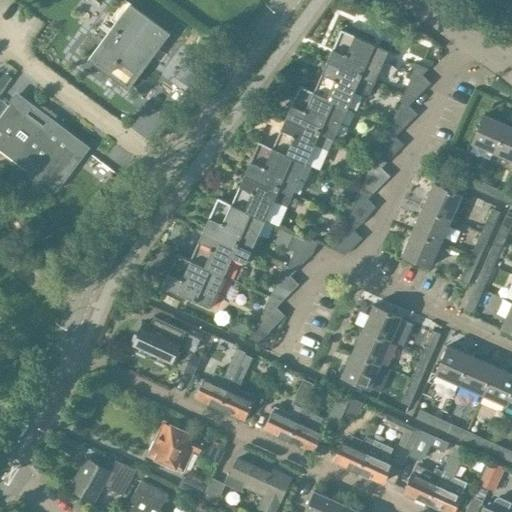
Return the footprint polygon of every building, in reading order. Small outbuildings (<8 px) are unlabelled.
[(119,18),(91,56),(131,86),(143,69),(152,57),(151,57),(158,47),(168,33),(125,0),(115,14),(114,14),(119,18)] [(326,61),(375,82),(388,51),(340,30),(326,61)] [(182,78),(188,82),(206,57),(194,48),(193,50),(176,73),(182,78)] [(375,82),(326,61),(313,91),(313,92),(347,107),(346,109),(360,115),(375,82)] [(410,78),(403,94),(414,99),(431,83),(422,74),(428,68),(416,63),(409,78),(410,78)] [(313,92),(313,91),(299,85),(285,117),(333,139),(346,109),(347,107),(313,92)] [(396,110),(389,126),(400,131),(417,114),(408,105),(414,99),(403,94),(402,93),(395,109),(396,110)] [(29,107),(15,96),(0,116),(0,147),(11,156),(12,161),(17,160),(17,161),(25,167),(26,166),(36,165),(57,181),(62,180),(85,149),(72,140),(55,128),(56,126),(55,125),(50,132),(25,113),(29,107)] [(484,114),(472,143),(473,143),(497,153),(509,126),(485,115),(484,114)] [(285,117),(272,147),(306,163),(319,169),(333,139),(285,117)] [(382,141),(375,157),(386,162),(403,144),(395,136),(400,131),(389,126),(388,125),(381,140),(382,141)] [(511,126),(509,126),(497,153),(511,159),(511,126)] [(258,142),(244,174),(292,195),(306,163),(272,147),(258,142)] [(368,172),(361,187),(373,192),(390,176),(381,167),(386,162),(375,157),(374,156),(367,171),(368,172)] [(459,172),(455,180),(481,191),(484,183),(459,172)] [(244,174),(231,204),(265,220),(279,226),(292,195),(244,174)] [(433,184),(422,208),(450,220),(461,196),(462,195),(433,182),(433,183),(433,184)] [(484,183),(481,191),(504,201),(508,193),(484,183)] [(355,203),(348,218),(359,223),(375,207),(367,198),(373,192),(361,187),(360,188),(353,202),(354,203),(355,203)] [(218,198),(203,230),(251,251),(265,220),(231,204),(218,198)] [(422,208),(412,231),(440,243),(450,220),(422,208)] [(491,208),(480,234),(488,237),(500,212),(491,208)] [(511,217),(506,214),(495,240),(503,243),(511,226),(511,223),(511,217)] [(333,248),(333,249),(345,255),(362,238),(353,229),(359,224),(359,223),(348,218),(347,218),(346,218),(340,234),(341,234),(335,249),(333,248)] [(203,230),(190,260),(190,261),(224,276),(237,282),(251,251),(203,230)] [(402,253),(401,254),(429,267),(430,266),(430,265),(431,263),(440,243),(412,231),(402,253)] [(293,234),(287,248),(294,251),(288,266),(296,270),(312,254),(317,242),(294,232),(293,234)] [(480,234),(470,257),(478,261),(488,237),(480,234)] [(495,240),(484,263),(493,267),(503,243),(495,240)] [(176,254),(162,287),(210,308),(223,278),(224,276),(190,261),(190,260),(176,254)] [(470,257),(460,280),(468,283),(478,261),(470,257)] [(484,263),(474,287),(482,290),(493,267),(484,263)] [(270,295),(269,296),(281,301),(298,284),(290,275),(296,270),(288,266),(284,264),(277,280),(270,295)] [(474,287),(464,310),(472,314),(482,290),(474,287)] [(264,311),(257,327),(268,332),(284,315),(276,307),(281,301),(269,296),(263,311),(264,311)] [(502,325),(501,326),(511,331),(511,303),(511,304),(502,325)] [(401,316),(373,304),(362,329),(390,341),(401,316)] [(186,330),(154,316),(149,325),(143,322),(131,348),(169,365),(186,330)] [(362,329),(352,353),(379,365),(390,341),(362,329)] [(432,330),(421,355),(429,359),(440,333),(432,330)] [(447,345),(435,373),(436,374),(459,384),(472,356),(450,347),(448,346),(449,346),(447,345)] [(203,381),(195,399),(220,410),(245,353),(245,351),(236,348),(222,380),(213,376),(210,384),(203,381)] [(245,353),(220,410),(244,421),(252,403),(255,396),(239,389),(241,383),(253,356),(245,353)] [(342,374),(341,376),(370,388),(370,387),(379,365),(352,353),(344,370),(342,375),(342,374)] [(191,354),(183,371),(193,376),(201,358),(191,354)] [(421,355),(411,378),(419,382),(429,359),(421,355)] [(484,395),(497,367),(473,357),(460,385),(484,395)] [(507,406),(511,395),(511,373),(497,367),(484,395),(507,406)] [(292,403),(303,408),(314,383),(304,377),(292,403)] [(411,378),(401,402),(409,405),(419,382),(411,378)] [(338,395),(326,421),(337,426),(348,400),(338,395)] [(356,418),(363,402),(352,397),(345,413),(356,418)] [(290,441),(303,411),(295,407),(291,416),(274,409),(265,430),(290,441)] [(419,409),(415,418),(439,428),(440,429),(444,420),(443,420),(419,409)] [(303,411),(290,441),(314,452),(322,434),(316,431),(322,419),(303,411)] [(387,414),(383,423),(404,433),(399,444),(410,450),(420,429),(387,414)] [(444,420),(440,429),(462,439),(466,430),(444,420)] [(218,464),(223,453),(166,426),(151,456),(182,471),(191,452),(218,464)] [(420,429),(408,454),(419,460),(423,458),(429,445),(444,452),(449,442),(420,429)] [(466,430),(462,439),(485,450),(489,441),(466,430)] [(342,440),(333,461),(359,473),(374,439),(366,435),(363,440),(352,435),(348,443),(342,440)] [(374,439),(359,473),(383,484),(392,463),(387,461),(393,448),(374,439)] [(511,451),(489,441),(485,450),(509,460),(511,453),(511,451)] [(453,449),(447,462),(443,472),(442,472),(428,503),(446,511),(454,511),(461,497),(460,497),(462,493),(461,492),(466,483),(453,477),(463,454),(453,449)] [(94,503),(104,485),(122,495),(136,470),(104,454),(97,465),(88,460),(71,490),(94,503)] [(238,460),(231,477),(246,484),(245,487),(266,497),(261,508),(268,511),(276,511),(291,479),(274,471),(272,475),(238,460)] [(494,491),(505,466),(489,460),(478,484),(494,491)] [(412,474),(404,492),(428,503),(442,472),(435,469),(433,473),(425,469),(417,465),(412,474)] [(178,488),(200,498),(205,488),(182,477),(178,488)] [(202,497),(216,504),(225,484),(211,477),(202,497)] [(141,479),(123,511),(160,511),(159,511),(168,494),(141,479)] [(339,511),(342,506),(313,493),(304,511),(339,511)] [(476,511),(507,511),(511,502),(504,498),(500,497),(495,498),(492,504),(489,502),(487,506),(481,504),(476,511)]
